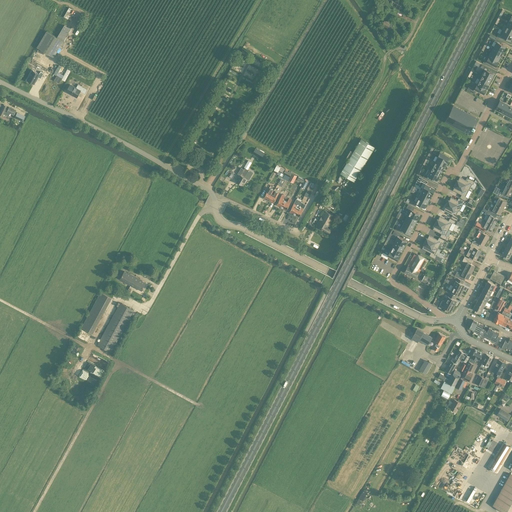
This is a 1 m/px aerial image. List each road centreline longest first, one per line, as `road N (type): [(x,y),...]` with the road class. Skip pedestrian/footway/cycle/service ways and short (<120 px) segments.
road 1 (primary): [(221,511),(484,0)]
road 2 (residential): [(511,65),(392,276),(445,320)]
road 3 (unclassified): [(435,320),(226,224),(217,200)]
road 4 (unclassified): [(217,200),(0,82)]
road 5 (track): [(208,190),(326,0)]
road 6 (track): [(161,164),(260,0)]
